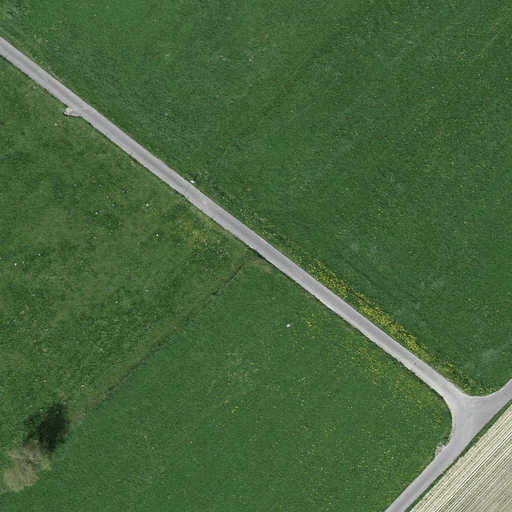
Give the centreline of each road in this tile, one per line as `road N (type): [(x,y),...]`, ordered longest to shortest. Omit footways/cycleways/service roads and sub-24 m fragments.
road 1 (track): [(0,48),(466,410)]
road 2 (track): [(373,511),(511,363)]
